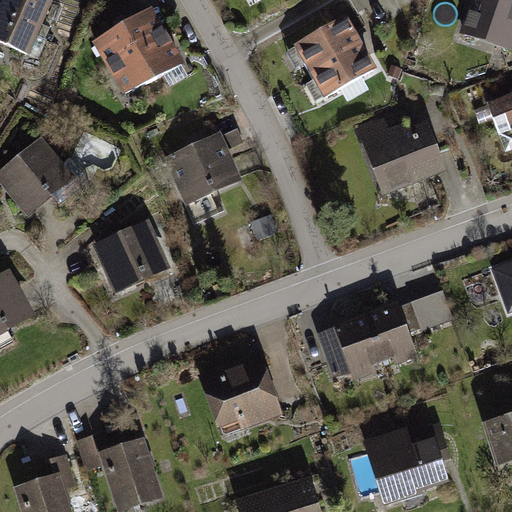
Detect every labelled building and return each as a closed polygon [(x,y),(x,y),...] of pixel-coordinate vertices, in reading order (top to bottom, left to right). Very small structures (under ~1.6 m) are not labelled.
[(28,0),(11,0),(0,24),(0,48),(33,63),(56,12),(28,0)] [(286,0),(263,0),(269,10),(286,0)] [(511,0),(473,0),(462,37),(511,53),(511,0)] [(359,43),(341,8),(284,39),(303,74),(359,43)] [(156,13),(96,48),(130,105),(189,70),(156,13)] [(378,78),(359,43),(303,74),(322,108),(378,78)] [(511,93),(488,102),(505,152),(511,149),(511,93)] [(384,117),(353,129),(359,146),(364,144),(384,196),(447,171),(428,121),(409,128),(406,121),(388,128),(384,117)] [(222,132),(167,157),(188,204),(244,179),(222,132)] [(41,141),(0,173),(0,184),(29,220),(75,183),(41,141)] [(151,229),(94,254),(116,303),(172,279),(151,229)] [(511,262),(492,270),(507,313),(511,311),(511,262)] [(0,275),(0,332),(34,316),(11,270),(0,275)] [(397,303),(317,333),(334,379),(352,372),(355,380),(417,356),(397,303)] [(261,353),(199,375),(221,436),(283,415),(261,353)] [(511,413),(485,423),(499,465),(511,461),(511,413)] [(436,428),(369,449),(388,511),(456,490),(436,428)] [(97,443),(79,448),(88,477),(103,472),(115,511),(148,511),(166,507),(147,446),(102,460),(97,443)] [(19,495),(24,511),(71,511),(67,497),(77,494),(68,461),(53,466),(58,483),(19,495)] [(321,511),(311,477),(235,500),(239,511),(321,511)]
